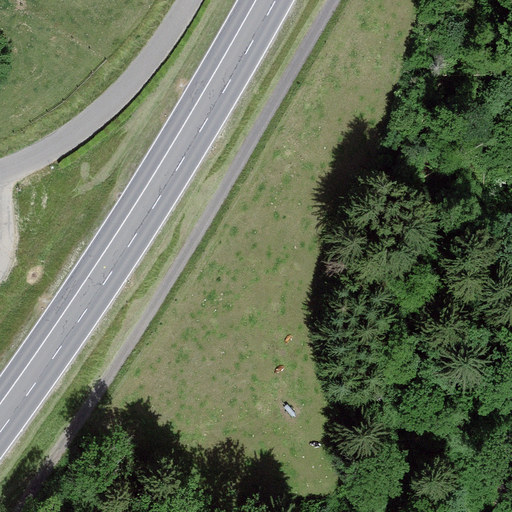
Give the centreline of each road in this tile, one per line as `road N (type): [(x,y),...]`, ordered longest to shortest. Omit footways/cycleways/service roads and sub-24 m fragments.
road 1 (track): [(19,511),(333,0)]
road 2 (primary): [(266,0),(150,196),(0,418)]
road 3 (unclassified): [(189,0),(101,111),(0,172)]
